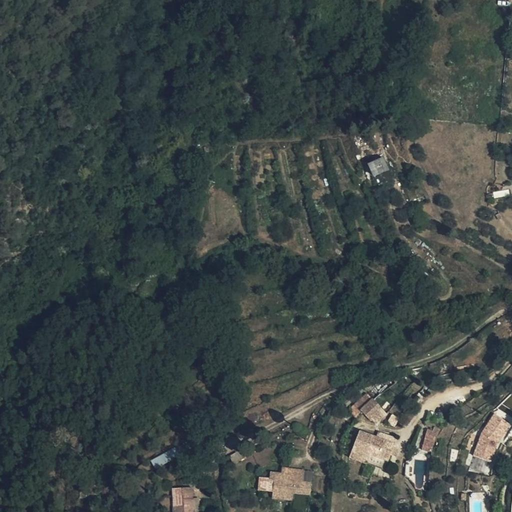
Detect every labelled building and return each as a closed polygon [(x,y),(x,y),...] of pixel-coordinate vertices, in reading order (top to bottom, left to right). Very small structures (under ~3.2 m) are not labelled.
[(297,46),(301,46),(301,29),(286,29),(286,37),(297,37),(297,46)] [(301,53),(301,46),(297,46),(297,37),(286,37),(285,45),(291,45),(291,53),(301,53)] [(387,171),(382,160),(374,164),(368,166),(373,177),(387,171)] [(412,207),(427,203),(425,197),(410,201),(412,207)] [(354,418),(362,411),(373,401),(367,395),(348,411),(354,418)] [(373,401),(362,411),(370,419),(380,410),(373,401)] [(483,433),(474,455),(492,461),(499,441),(511,424),(495,413),(483,433)] [(422,450),(431,452),(438,430),(434,428),(432,432),(427,430),(422,450)] [(387,462),(390,455),(392,448),(396,438),(389,436),(387,442),(383,440),(360,433),(350,458),(366,464),(370,455),(387,462)] [(174,449),(153,460),(157,467),(178,456),(174,449)] [(243,450),(231,456),(234,462),(246,456),(243,450)] [(295,482),(303,483),(304,471),(282,469),(281,474),(295,476),(295,482)] [(293,494),(310,495),(311,483),(303,483),(295,482),(295,476),(281,474),(270,473),(269,481),(273,481),(272,492),(293,494)] [(259,491),(272,492),(273,481),(269,481),(260,480),(259,491)] [(308,511),(310,495),(293,494),(292,499),(291,511),(308,511)] [(174,507),(173,511),(192,511),(191,499),(182,500),(183,507),(174,507)]
